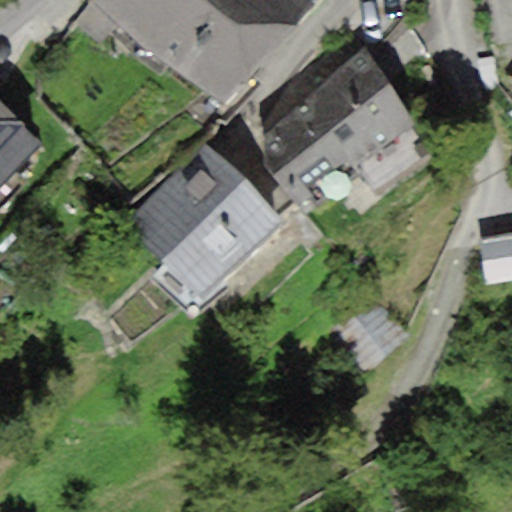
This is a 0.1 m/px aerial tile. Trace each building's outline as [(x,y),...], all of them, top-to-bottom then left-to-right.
[(95,0),(219,103),(312,0),(95,0)] [(415,119),(362,44),(297,101),(262,131),(267,162),(299,200),(310,193),(318,204),(363,171),(374,189),(429,157),(406,125),(415,119)] [(0,104),(0,189),(37,143),(0,104)] [(235,171),(206,143),(126,220),(165,258),(148,275),(190,315),(228,285),(221,276),(282,218),(235,171)] [(511,233),(510,234),(481,239),(488,280),(511,275),(511,233)]
